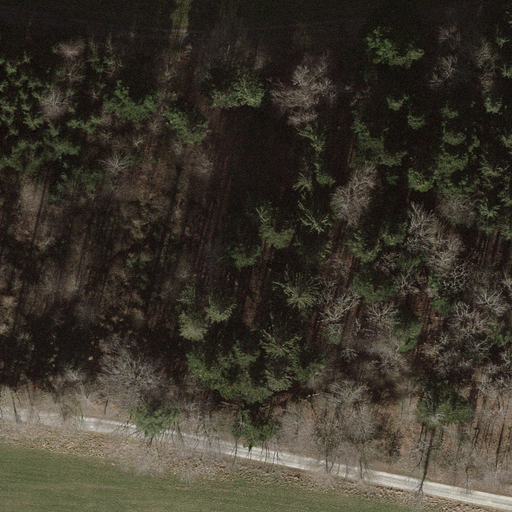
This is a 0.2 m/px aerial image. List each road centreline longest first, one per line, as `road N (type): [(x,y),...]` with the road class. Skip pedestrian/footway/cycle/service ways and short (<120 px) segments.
road 1 (track): [(511,486),(278,444),(0,411)]
road 2 (track): [(479,0),(380,22),(181,46),(0,16)]
